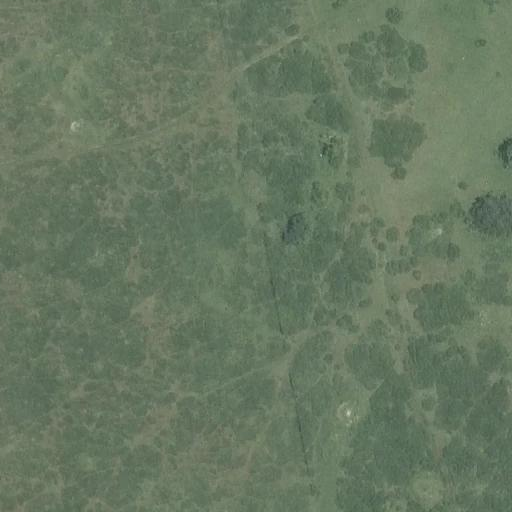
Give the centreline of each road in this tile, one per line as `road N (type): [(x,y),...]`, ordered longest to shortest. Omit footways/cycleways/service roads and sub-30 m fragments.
road 1 (track): [(226,511),(344,153)]
road 2 (track): [(344,153),(311,0)]
